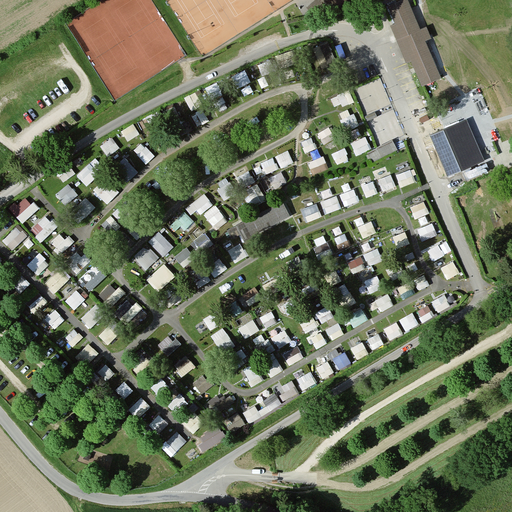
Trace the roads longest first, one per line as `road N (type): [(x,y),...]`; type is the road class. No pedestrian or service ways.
road 1 (unclassified): [(0,204),(76,147),(213,70),(321,31),(357,31),(380,47),(485,295)]
road 2 (tertiary): [(485,295),(414,332),(220,470),(196,496)]
road 3 (tertiary): [(196,496),(123,501),(69,488),(0,413)]
